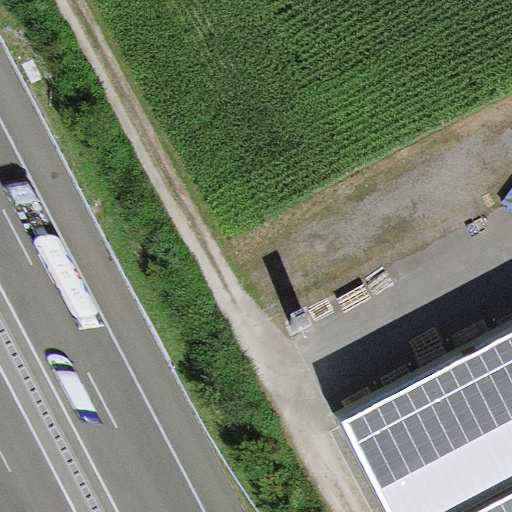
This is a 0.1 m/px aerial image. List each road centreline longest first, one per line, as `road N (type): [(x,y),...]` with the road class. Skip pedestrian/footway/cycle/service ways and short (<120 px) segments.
road 1 (track): [(69,0),(345,511)]
road 2 (motorway): [(163,511),(0,194)]
